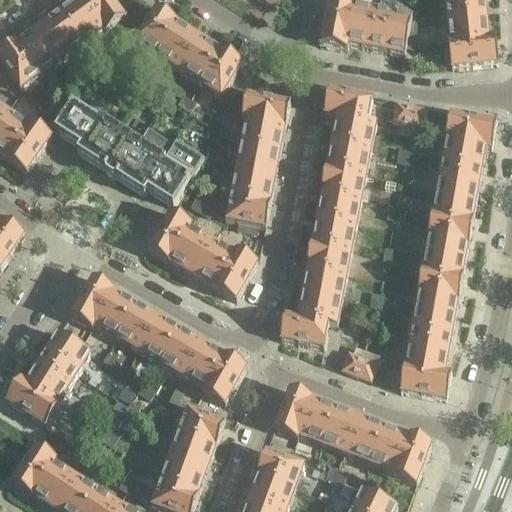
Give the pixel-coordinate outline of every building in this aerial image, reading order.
[(127,23),(117,9),(118,9),(112,1),(111,1),(110,0),(83,0),(81,2),(105,34),(107,37),(127,23)] [(490,41),(486,0),(485,0),(448,0),(445,2),(448,32),(450,32),(453,34),(454,45),(490,41)] [(105,34),(81,2),(61,17),(81,45),(94,36),(97,40),(105,34)] [(348,55),(349,49),(356,16),(357,10),(329,4),(320,50),(348,55)] [(409,37),(410,31),(411,27),(402,25),(399,20),(399,18),(370,12),(370,14),(366,18),(356,16),(349,49),(405,60),(407,50),(408,44),(409,37)] [(158,57),(178,27),(157,13),(156,13),(135,47),(143,52),(145,48),(158,57)] [(81,45),(61,17),(40,32),(63,65),(71,59),(68,55),(81,45)] [(178,75),(200,41),(178,27),(158,57),(172,66),(170,69),(178,75)] [(63,65),(40,32),(19,47),(39,76),(53,66),(56,70),(63,65)] [(202,85),(221,55),(200,41),(178,75),(186,80),(188,76),(202,85)] [(490,41),(454,45),(449,45),(452,74),(499,69),(496,41),(490,41)] [(131,54),(135,47),(126,42),(122,48),(131,54)] [(39,76),(19,47),(0,60),(0,65),(3,70),(8,77),(15,86),(21,95),(29,90),(26,85),(39,76)] [(127,60),(131,54),(122,48),(118,55),(127,60)] [(222,103),(244,69),(221,55),(202,85),(216,94),(214,97),(222,103)] [(8,77),(3,70),(0,71),(0,79),(2,81),(8,77)] [(91,85),(96,78),(85,71),(81,78),(91,85)] [(140,86),(147,75),(141,71),(134,82),(140,86)] [(147,90),(154,79),(147,75),(140,86),(147,90)] [(15,86),(8,77),(2,81),(9,91),(15,86)] [(87,91),(91,85),(81,78),(77,85),(87,91)] [(368,127),(373,103),(357,100),(357,99),(347,97),(347,98),(330,94),(325,120),(337,122),(368,127)] [(65,123),(56,137),(81,153),(78,158),(106,176),(106,179),(114,185),(117,183),(145,201),(149,196),(174,212),(183,198),(196,178),(205,164),(183,149),(177,146),(175,150),(149,133),(140,146),(101,122),(107,112),(83,97),(74,110),(65,123)] [(37,112),(43,102),(37,98),(31,108),(37,112)] [(184,113),(191,103),(185,99),(178,110),(184,113)] [(286,133),(291,108),(277,105),(266,102),(266,103),(248,99),(243,125),(247,125),(286,133)] [(43,116),(50,106),(43,102),(37,112),(43,116)] [(190,118),(197,107),(191,103),(184,113),(190,118)] [(227,115),(231,108),(222,103),(218,109),(227,115)] [(50,120),(56,110),(50,106),(43,116),(50,120)] [(424,133),(427,119),(428,114),(397,108),(393,127),(399,128),(417,132),(424,133)] [(223,121),(227,115),(218,109),(214,116),(223,121)] [(0,158),(6,163),(25,135),(12,126),(15,122),(8,117),(0,127),(0,158)] [(492,155),(496,132),(497,126),(452,118),(447,146),(452,147),(487,154),(492,155)] [(437,135),(439,124),(440,121),(427,119),(424,133),(437,135)] [(376,129),(368,127),(337,122),(332,147),(366,153),(369,138),(374,139),(376,129)] [(281,158),(286,133),(247,125),(245,133),(250,134),(247,151),(281,158)] [(27,178),(53,142),(31,127),(25,135),(6,163),(27,178)] [(416,139),(417,132),(399,128),(398,135),(411,138),(410,145),(420,146),(421,140),(416,139)] [(361,178),(364,162),(370,163),(371,154),(366,153),(332,147),(327,172),(361,178)] [(476,209),(484,168),(487,154),(452,147),(449,159),(445,161),(444,161),(439,188),(441,188),(443,192),(441,203),(476,209)] [(276,183),(281,158),(247,151),(243,169),(239,168),(237,175),(276,183)] [(212,153),(209,158),(218,164),(221,158),(212,153)] [(408,162),(409,155),(400,153),(398,160),(408,162)] [(417,163),(418,156),(409,155),(408,162),(417,163)] [(209,158),(205,164),(214,169),(218,164),(209,158)] [(406,169),(408,162),(398,160),(397,167),(406,169)] [(415,170),(417,163),(408,162),(406,169),(415,170)] [(356,203),(359,187),(365,188),(366,179),(361,178),(327,172),(322,197),(356,203)] [(271,207),(276,183),(237,175),(236,183),(240,184),(237,200),(271,207)] [(351,229),(354,213),(360,214),(362,204),(356,203),(322,197),(317,223),(351,229)] [(266,234),(271,207),(237,200),(234,217),(229,216),(227,226),(239,228),(249,230),(259,232),(266,234)] [(197,216),(202,206),(196,202),(190,212),(197,216)] [(466,266),(474,224),(476,209),(441,203),(439,214),(435,217),(434,217),(428,247),(430,247),(433,251),(431,260),(466,266)] [(203,219),(209,209),(202,206),(197,216),(203,219)] [(210,223),(216,213),(209,209),(203,219),(210,223)] [(397,218),(398,211),(389,209),(388,216),(397,218)] [(406,220),(407,213),(398,211),(397,218),(406,220)] [(395,224),(397,218),(388,216),(386,223),(395,224)] [(172,269),(189,239),(194,230),(171,217),(162,232),(157,240),(157,241),(149,255),(172,269)] [(404,226),(406,220),(397,218),(395,224),(404,226)] [(346,254),(350,237),(355,238),(357,230),(351,229),(317,223),(312,248),(346,254)] [(16,254),(26,240),(5,226),(0,233),(0,276),(1,276),(10,263),(11,263),(16,255),(16,254)] [(248,238),(249,230),(239,228),(237,236),(248,238)] [(258,240),(259,232),(249,230),(248,238),(258,240)] [(193,281),(213,246),(205,241),(202,246),(189,239),(172,269),(193,281)] [(215,294),(232,264),(219,256),(221,251),(213,246),(193,281),(215,294)] [(341,279),(345,262),(350,263),(352,255),(346,254),(312,248),(308,273),(341,279)] [(392,264),(394,254),(385,252),(383,262),(392,264)] [(251,283),(259,268),(237,256),(232,264),(215,294),(237,306),(245,291),(246,292),(251,283)] [(456,322),(464,280),(466,266),(431,260),(429,272),(425,274),(423,274),(419,300),(420,300),(423,304),(421,315),(456,322)] [(390,273),(392,264),(383,262),(381,272),(390,273)] [(337,305),(340,287),(345,289),(347,280),(341,279),(308,273),(303,298),(337,305)] [(92,333),(94,330),(114,295),(93,283),(85,298),(84,297),(79,306),(80,306),(71,321),(92,333)] [(119,339),(137,308),(114,295),(94,330),(102,335),(105,331),(119,339)] [(380,306),(381,299),(372,297),(371,304),(380,306)] [(334,318),(337,305),(303,298),(298,322),(329,328),(337,330),(339,319),(334,318)] [(389,307),(390,301),(381,299),(380,306),(389,307)] [(378,312),(380,306),(371,304),(369,310),(378,312)] [(388,314),(388,309),(389,307),(380,306),(378,312),(388,314)] [(139,356),(159,321),(137,308),(119,339),(134,347),(131,352),(139,356)] [(446,376),(454,336),(456,322),(421,315),(419,327),(415,330),(414,329),(409,354),(411,354),(412,358),(409,371),(446,378),(446,376)] [(329,328),(298,322),(286,320),(281,345),(325,354),(329,328)] [(163,364),(181,334),(159,321),(139,356),(146,360),(149,356),(163,364)] [(183,382),(204,347),(181,334),(163,364),(178,373),(175,377),(183,382)] [(85,372),(84,372),(82,367),(88,358),(79,352),(70,346),(58,338),(28,386),(57,405),(64,395),(69,394),(70,395),(85,372)] [(83,346),(74,340),(70,346),(79,352),(83,346)] [(92,352),(83,346),(79,352),(88,358),(92,352)] [(208,390),(226,360),(204,347),(183,382),(192,387),(194,382),(208,390)] [(363,362),(365,356),(357,353),(355,359),(363,362)] [(371,365),(373,359),(365,356),(363,362),(371,365)] [(363,362),(355,359),(349,357),(342,376),(372,387),(379,368),(371,365),(363,362)] [(379,368),(381,362),(373,359),(371,365),(379,368)] [(239,387),(248,372),(226,360),(208,390),(204,398),(226,411),(234,396),(235,396),(240,387),(239,387)] [(124,383),(130,373),(124,369),(117,379),(124,383)] [(447,406),(452,377),(446,376),(446,378),(409,371),(406,370),(401,397),(447,406)] [(148,391),(157,375),(151,371),(141,386),(143,388),(148,391)] [(130,387),(137,377),(130,373),(124,383),(130,387)] [(62,408),(57,405),(28,386),(22,383),(7,407),(46,432),(62,408)] [(157,396),(148,391),(143,388),(137,397),(151,406),(157,396)] [(299,441),(313,403),(290,394),(284,410),(283,410),(280,419),(274,435),(298,444),(299,441)] [(188,414),(191,406),(181,403),(178,410),(188,414)] [(323,447),(337,412),(313,403),(299,441),(308,445),(309,442),(323,447)] [(138,417),(142,411),(132,405),(128,411),(138,417)] [(197,417),(200,410),(191,406),(188,414),(197,417)] [(134,424),(138,417),(128,411),(124,418),(134,424)] [(346,460),(361,421),(337,412),(323,447),(339,453),(338,456),(346,460)] [(217,453),(226,428),(197,417),(188,414),(184,423),(189,425),(183,440),(217,453)] [(370,465),(384,430),(361,421),(346,460),(355,463),(356,460),(370,465)] [(112,440),(117,432),(110,428),(105,436),(112,440)] [(394,478),(409,440),(384,430),(370,465),(385,471),(384,474),(394,478)] [(119,444),(124,436),(117,432),(112,440),(119,444)] [(107,448),(112,440),(105,436),(100,444),(107,448)] [(113,453),(119,444),(112,440),(107,448),(113,453)] [(208,477),(217,453),(183,440),(178,456),(173,454),(170,463),(208,477)] [(427,465),(433,449),(409,440),(394,478),(393,481),(417,490),(423,475),(427,465)] [(64,455),(71,445),(64,441),(58,450),(64,455)] [(71,459),(77,449),(71,445),(64,455),(71,459)] [(33,501),(53,471),(57,464),(36,451),(27,465),(21,474),(22,474),(13,488),(33,501)] [(291,465),(294,458),(284,454),(282,461),(291,465)] [(291,465),(282,461),(267,456),(258,480),(292,493),(298,477),(302,479),(306,470),(301,468),(291,465)] [(301,468),(304,462),(294,458),(291,465),(301,468)] [(199,501),(208,477),(170,463),(167,472),(171,473),(165,489),(199,501)] [(50,511),(56,511),(77,480),(70,476),(67,480),(53,471),(33,501),(50,511)] [(337,481),(339,474),(331,471),(328,478),(337,481)] [(140,480),(131,473),(127,480),(136,486),(140,480)] [(346,483),(348,477),(339,474),(337,481),(346,483)] [(335,487),(337,481),(328,478),(326,484),(335,487)] [(87,511),(96,499),(82,490),(84,485),(77,480),(56,511),(87,511)] [(136,486),(127,480),(122,486),(132,492),(136,486)] [(286,508),(292,493),(258,480),(249,504),(270,511),(290,511),(291,510),(286,508)] [(344,490),(346,483),(337,481),(335,487),(344,490)] [(132,492),(122,486),(118,492),(128,499),(132,492)] [(194,511),(199,501),(165,489),(160,505),(155,503),(152,511),(155,511),(194,511)] [(383,506),(387,500),(378,495),(375,502),(383,506)] [(395,511),(392,510),(383,506),(375,502),(367,498),(362,508),(359,510),(356,508),(354,511),(395,511)] [(118,511),(121,508),(113,503),(110,508),(96,499),(87,511),(118,511)] [(392,510),(395,504),(387,500),(383,506),(392,510)]
